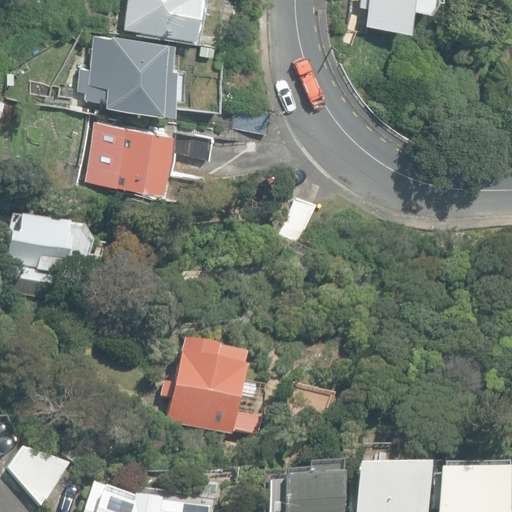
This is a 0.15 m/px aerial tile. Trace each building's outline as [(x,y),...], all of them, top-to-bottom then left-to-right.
[(124,0),(120,26),(189,36),(194,0),(124,0)] [(428,17),(430,0),(362,0),(358,24),(404,31),(407,14),(428,17)] [(155,107),(167,109),(169,95),(175,96),(179,69),(175,68),(176,65),(168,64),(171,43),(108,34),(108,37),(91,34),(87,68),(78,67),(75,88),(83,89),(82,96),(99,98),(99,101),(155,108),(155,107)] [(430,61),(439,95),(451,92),(441,58),(430,61)] [(62,105),(71,106),(73,92),(64,91),(62,105)] [(229,126),(265,131),(268,111),(232,106),(229,126)] [(82,179),(158,189),(166,131),(90,120),(82,179)] [(172,151),(207,157),(210,136),(175,131),(172,151)] [(244,194),(257,215),(278,202),(265,181),(244,194)] [(286,224),(303,230),(312,206),(295,200),(286,224)] [(58,226),(16,218),(12,237),(5,235),(0,256),(8,258),(3,279),(42,287),(44,279),(79,286),(88,247),(78,230),(58,225),(58,226)] [(162,424),(229,435),(230,430),(256,435),(259,418),(232,414),(240,368),(238,368),(240,355),(176,344),(169,384),(161,383),(158,396),(166,398),(162,423),(162,424)] [(4,469),(37,508),(66,463),(20,447),(4,469)] [(420,511),(420,468),(350,469),(350,511),(420,511)] [(431,511),(499,511),(500,471),(432,471),(431,511)] [(335,511),(334,477),(281,479),(281,482),(267,482),(268,511),(335,511)] [(204,511),(205,507),(130,498),(92,483),(80,511),(204,511)]
